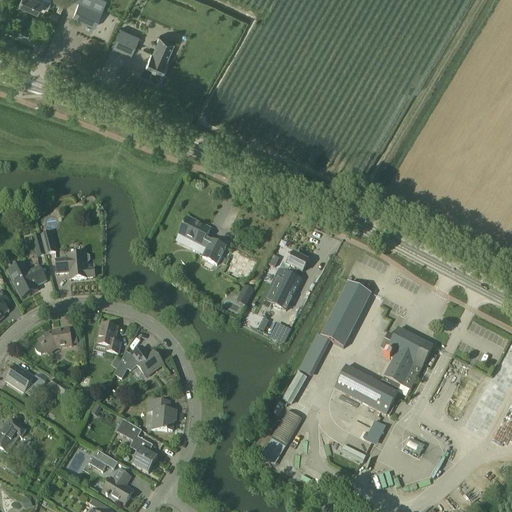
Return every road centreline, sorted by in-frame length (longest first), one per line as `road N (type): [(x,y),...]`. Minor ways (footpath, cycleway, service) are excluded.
road 1 (tertiary): [(511,306),(233,168),(35,84)]
road 2 (residential): [(0,348),(30,322),(72,307),(126,310),(165,334),(191,381),(196,412),(187,457),(166,490)]
